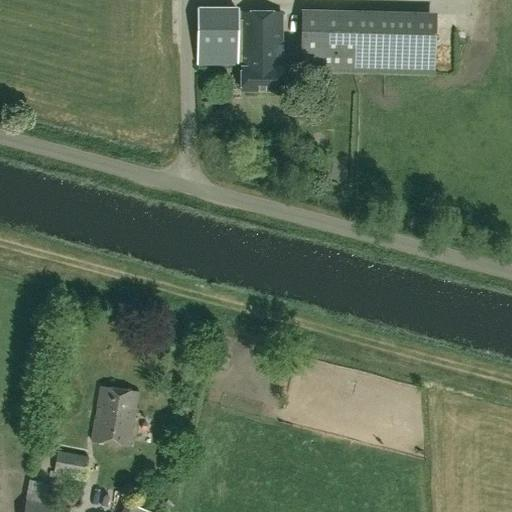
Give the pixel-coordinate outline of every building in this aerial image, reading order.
[(237,19),(237,12),(237,7),(196,7),(196,64),(241,64),(241,90),(281,90),(281,12),(241,12),(241,19),(237,19)] [(435,15),(302,11),(300,71),(433,74),(435,15)] [(100,386),(91,441),(129,447),(138,393),(100,386)] [(89,458),(57,452),(54,472),(85,477),(89,458)] [(68,511),(69,509),(45,504),(49,485),(29,481),(23,511),(68,511)] [(125,502),(120,511),(146,511),(147,511),(125,502)]
